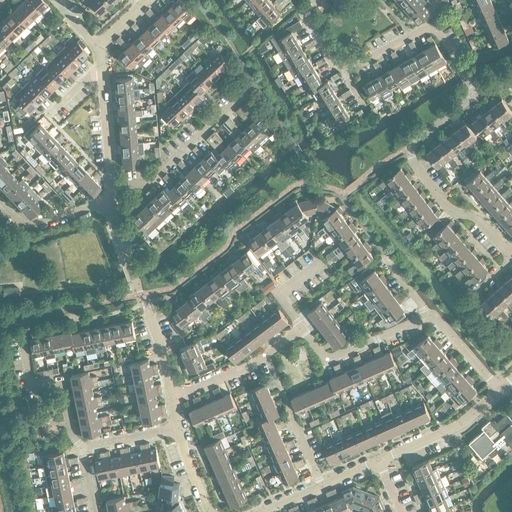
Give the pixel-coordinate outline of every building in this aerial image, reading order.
[(29,0),(23,0),(19,4),(32,18),(36,22),(43,15),(39,11),(40,11),(29,0)] [(44,0),(29,0),(40,11),(48,4),(44,0)] [(110,6),(104,0),(82,0),(93,12),(96,10),(100,14),(102,13),(103,14),(106,11),(106,10),(110,6)] [(161,9),(164,12),(176,25),(184,18),(166,0),(163,0),(167,4),(161,9)] [(166,0),(184,18),(187,22),(195,14),(181,0),(177,0),(175,2),(174,1),(170,1),(169,0),(166,0)] [(247,0),(247,1),(254,8),(263,0),(247,0)] [(263,0),(254,8),(261,16),(274,4),(269,0),(263,0)] [(410,0),(403,6),(411,14),(426,1),(424,0),(410,0)] [(426,1),(411,14),(418,23),(430,12),(426,8),(431,3),(428,0),(426,0),(426,1)] [(489,0),(476,6),(480,16),(495,9),(491,0),(489,0)] [(19,4),(12,11),(25,25),(32,18),(19,4)] [(274,4),(261,16),(257,19),(264,27),(281,12),(274,4)] [(480,16),(485,26),(500,19),(495,9),(480,16)] [(12,11),(5,18),(18,32),(25,25),(12,11)] [(164,12),(157,19),(169,32),(176,25),(164,12)] [(5,18),(0,22),(0,28),(10,39),(18,32),(5,18)] [(157,19),(150,27),(162,39),(169,32),(157,19)] [(485,26),(489,36),(504,29),(500,19),(485,26)] [(271,38),(279,51),(297,40),(293,32),(303,26),(299,20),(274,36),(271,38)] [(150,27),(142,34),(154,46),(162,39),(150,27)] [(0,28),(0,43),(3,46),(10,39),(0,28)] [(189,37),(192,41),(195,38),(200,34),(195,29),(188,36),(189,37)] [(504,29),(489,36),(494,46),(509,39),(504,29)] [(142,34),(135,41),(147,53),(154,46),(142,34)] [(36,37),(29,44),(32,47),(40,40),(36,37)] [(189,37),(182,44),(185,48),(192,41),(189,37)] [(79,38),(68,49),(81,61),(88,54),(83,48),(86,45),(79,38)] [(278,51),(284,60),(303,48),(297,40),(279,51),(278,51)] [(127,48),(139,60),(143,64),(150,57),(147,53),(135,41),(127,48)] [(195,41),(188,48),(191,52),(198,45),(195,41)] [(426,49),(438,68),(447,63),(436,43),(426,49)] [(29,44),(22,51),(25,54),(32,47),(29,44)] [(65,45),(58,53),(73,68),(81,61),(68,49),(65,45)] [(409,59),(420,78),(429,73),(417,54),(415,50),(417,49),(415,45),(411,47),(413,51),(411,52),(414,56),(409,59)] [(38,46),(30,53),(33,57),(41,49),(38,46)] [(139,60),(127,48),(120,55),(132,68),(139,60)] [(188,48),(180,55),(184,59),(191,52),(188,48)] [(289,69),(293,66),(308,57),(303,48),(284,60),(289,69)] [(417,54),(429,73),(438,68),(426,49),(417,54)] [(220,52),(212,59),(224,72),(232,65),(220,52)] [(54,63),(66,76),(73,68),(58,53),(51,60),(54,63)] [(180,55),(173,63),(176,66),(184,59),(180,55)] [(293,66),(298,75),(313,66),(308,57),(293,66)] [(212,59),(205,66),(217,79),(224,72),(212,59)] [(400,64),(411,83),(420,78),(409,59),(402,63),(399,59),(398,60),(400,64)] [(54,63),(46,70),(59,83),(66,76),(54,63)] [(173,63),(165,70),(169,73),(176,66),(173,63)] [(400,64),(391,69),(402,88),(411,83),(400,64)] [(205,66),(197,73),(209,86),(217,79),(205,66)] [(298,75),(304,84),(319,75),(313,66),(298,75)] [(36,74),(39,77),(51,90),(59,83),(46,70),(43,67),(36,74)] [(391,69),(382,74),(391,89),(399,84),(402,89),(402,88),(391,69)] [(165,70),(158,77),(162,80),(169,73),(165,70)] [(186,77),(189,81),(190,80),(205,97),(206,96),(202,93),(209,86),(197,73),(194,70),(186,77)] [(382,74),(373,79),(382,94),(391,89),(382,74)] [(304,84),(309,92),(328,81),(328,80),(324,83),(319,75),(304,84)] [(39,77),(32,84),(44,97),(51,90),(39,77)] [(116,79),(117,90),(133,89),(132,77),(116,79)] [(382,94),(373,79),(364,84),(373,100),(382,94)] [(190,80),(189,81),(182,87),(198,104),(205,97),(190,80)] [(29,81),(21,88),(37,104),(44,97),(32,84),(29,81)] [(314,90),(319,98),(334,89),(328,81),(309,92),(309,93),(314,90)] [(182,87),(175,95),(190,111),(198,104),(182,87)] [(37,104),(21,88),(14,96),(29,112),(37,104)] [(117,90),(118,101),(134,99),(134,94),(140,93),(140,88),(133,89),(117,90)] [(319,98),(324,107),(339,98),(334,89),(319,98)] [(168,102),(171,105),(183,118),(190,111),(175,95),(168,102)] [(324,107),(329,116),(344,107),(339,98),(324,107)] [(118,101),(119,112),(135,110),(134,99),(118,101)] [(489,104),(492,107),(492,106),(503,120),(508,116),(511,121),(511,111),(502,99),(496,103),(494,100),(489,104)] [(244,103),(240,107),(267,135),(267,136),(268,137),(276,129),(261,113),(258,117),(244,103)] [(183,118),(171,105),(163,113),(164,113),(161,116),(167,122),(170,120),(175,125),(183,118)] [(480,111),(482,114),(493,128),(500,136),(496,132),(502,128),(505,132),(509,129),(503,120),(492,106),(492,107),(486,111),(484,108),(480,111)] [(249,125),(246,128),(260,142),(267,136),(267,135),(240,107),(236,110),(249,125)] [(344,107),(329,116),(325,118),(331,128),(350,116),(344,107)] [(302,108),(297,111),(303,120),(308,117),(302,108)] [(119,112),(120,122),(136,121),(136,116),(143,115),(142,109),(135,110),(119,112)] [(472,121),(480,131),(483,135),(489,131),(495,139),(500,136),(493,128),(482,114),(477,118),(475,115),(470,118),(473,121),(472,121)] [(229,117),(225,121),(251,147),(254,151),(261,144),(260,142),(246,128),(243,131),(229,117)] [(462,126),(456,130),(467,144),(473,152),(477,149),(471,141),(477,137),(475,134),(480,131),(472,121),(468,125),(466,122),(466,123),(463,120),(459,123),(462,126)] [(120,122),(121,133),(137,132),(136,121),(120,122)] [(235,139),(231,142),(243,154),(251,147),(225,121),(221,124),(235,139)] [(31,137),(36,143),(48,131),(40,123),(36,126),(34,124),(23,135),(28,140),(31,137)] [(452,133),(447,137),(446,137),(457,152),(463,160),(467,157),(461,148),(467,144),(456,130),(454,127),(450,130),(452,133)] [(41,153),(44,150),(55,139),(48,131),(36,143),(33,145),(41,153)] [(215,131),(210,135),(236,161),(243,154),(231,142),(228,145),(215,131)] [(121,133),(122,144),(138,142),(137,132),(121,133)] [(442,140),(437,144),(437,145),(448,159),(454,167),(458,164),(452,156),(457,152),(446,137),(447,137),(444,134),(440,137),(442,140)] [(212,150),(211,150),(228,168),(236,161),(210,135),(206,139),(220,153),(217,155),(212,150)] [(44,150),(51,158),(63,147),(55,139),(44,150)] [(437,145),(437,144),(435,141),(431,145),(433,148),(427,152),(438,166),(446,177),(450,174),(448,171),(442,163),(448,159),(437,145)] [(122,144),(123,155),(139,153),(138,142),(122,144)] [(48,161),(55,169),(70,155),(63,147),(51,158),(48,161)] [(204,157),(216,170),(219,173),(226,167),(228,169),(228,168),(211,150),(204,157)] [(139,153),(123,155),(124,166),(140,164),(140,159),(146,157),(145,153),(139,153)] [(64,176),(66,174),(78,163),(70,155),(55,169),(60,173),(61,173),(64,176)] [(204,157),(196,164),(209,177),(216,170),(204,157)] [(66,174),(73,182),(85,170),(78,163),(66,174)] [(196,164),(189,171),(201,184),(209,177),(196,164)] [(0,169),(0,184),(11,174),(4,166),(0,169)] [(390,183),(394,188),(408,177),(409,177),(412,175),(408,171),(405,173),(401,167),(386,178),(387,178),(379,185),(382,189),(390,183)] [(471,186),(475,191),(489,180),(497,173),(493,169),(485,176),(480,170),(467,182),(464,185),(468,188),(471,186)] [(73,182),(81,189),(93,178),(85,170),(73,182)] [(182,178),(194,191),(197,195),(205,188),(201,184),(189,171),(182,178)] [(0,184),(0,186),(7,193),(19,182),(11,174),(0,184)] [(397,192),(401,197),(401,198),(416,187),(419,185),(416,181),(413,183),(409,177),(408,177),(394,188),(386,194),(389,198),(397,192)] [(93,178),(81,189),(89,198),(100,186),(93,178)] [(182,178),(174,185),(186,198),(194,191),(182,178)] [(478,195),(483,200),(497,189),(504,182),(501,178),(493,185),(489,180),(475,191),(472,194),(476,197),(478,195)] [(7,193),(14,201),(26,190),(19,182),(7,193)] [(164,188),(163,189),(179,205),(183,209),(190,202),(186,198),(174,185),(167,192),(164,188)] [(14,201),(22,209),(37,194),(30,186),(26,190),(14,201)] [(404,202),(409,207),(423,196),(423,197),(426,194),(423,190),(420,192),(416,187),(401,198),(401,197),(393,204),(396,208),(404,202)] [(486,204),(491,209),(505,198),(511,191),(511,190),(509,187),(501,194),(497,189),(483,200),(480,203),(484,206),(486,204)] [(163,189),(156,196),(172,212),(179,205),(163,189)] [(37,194),(22,209),(29,217),(45,202),(37,194)] [(156,196),(149,203),(164,219),(172,212),(156,196)] [(412,211),(416,217),(430,206),(433,204),(430,200),(427,202),(423,197),(423,196),(409,207),(400,213),(404,217),(412,211)] [(307,215),(316,212),(318,197),(298,202),(296,200),(291,203),(294,206),(288,210),(302,228),(306,225),(303,221),(309,217),(307,215)] [(321,234),(322,235),(344,218),(340,212),(343,210),(339,206),(336,208),(318,197),(316,212),(324,217),(322,219),(327,225),(323,228),(325,231),(321,234)] [(494,213),(499,218),(511,206),(511,200),(509,203),(505,198),(491,209),(488,212),(491,216),(494,213)] [(149,203),(141,210),(157,226),(164,219),(149,203)] [(428,223),(432,228),(441,220),(438,216),(441,213),(437,209),(434,212),(430,206),(416,217),(408,223),(411,227),(419,221),(424,227),(428,223)] [(502,222),(507,227),(511,222),(511,206),(499,218),(496,221),(499,225),(502,222)] [(157,226),(141,210),(133,217),(145,230),(143,231),(147,235),(157,226)] [(305,232),(302,228),(288,210),(282,214),(280,211),(276,214),(292,236),(298,231),(305,240),(309,237),(305,232)] [(287,240),(292,236),(276,214),(272,217),(274,220),(269,225),(286,247),(290,244),(287,240)] [(333,233),(337,238),(354,225),(351,221),(348,223),(344,218),(322,235),(325,239),(333,233)] [(435,251),(442,244),(456,232),(451,227),(454,224),(451,221),(448,223),(445,225),(441,220),(432,228),(436,233),(434,235),(439,240),(431,247),(435,251)] [(282,250),(286,247),(269,225),(263,229),(261,226),(257,229),(270,246),(276,242),(282,250)] [(329,254),(332,257),(359,237),(354,231),(357,229),(354,225),(337,238),(341,244),(333,250),(333,249),(330,251),(331,252),(329,254)] [(272,249),(270,246),(257,229),(253,232),(255,235),(249,240),(265,260),(263,261),(270,271),(274,268),(272,265),(274,263),(270,259),(271,258),(267,254),(272,249)] [(443,260),(450,253),(464,241),(459,236),(462,234),(458,230),(456,232),(442,244),(447,249),(439,256),(443,260)] [(347,252),(352,257),(369,244),(366,240),(363,243),(359,237),(332,257),(335,261),(337,260),(337,261),(340,259),(339,258),(347,252)] [(141,243),(147,249),(151,245),(145,239),(141,243)] [(451,269),(458,262),(472,250),(467,245),(470,243),(466,239),(464,241),(450,253),(455,258),(447,265),(451,269)] [(369,244),(352,257),(356,263),(348,269),(351,273),(373,256),(369,250),(372,248),(369,244)] [(459,278),(466,271),(480,259),(479,259),(475,254),(478,252),(474,248),(472,250),(458,262),(463,267),(455,274),(459,278)] [(239,253),(235,256),(248,273),(254,268),(260,276),(265,273),(248,251),(242,256),(239,253)] [(234,261),(228,266),(245,288),(249,285),(243,277),(248,273),(235,256),(231,258),(234,261)] [(466,271),(471,276),(463,283),(467,287),(474,280),(475,281),(488,269),(483,263),(486,261),(482,257),(479,259),(480,259),(466,271)] [(220,267),(216,270),(232,291),(238,286),(241,291),(245,288),(228,266),(222,270),(220,267)] [(364,285),(368,290),(385,277),(382,273),(379,276),(375,269),(365,277),(361,272),(349,282),(356,291),(364,285)] [(215,276),(209,280),(228,305),(232,302),(230,300),(226,295),(232,291),(216,270),(212,273),(215,276)] [(364,302),(367,306),(389,289),(385,283),(388,281),(385,277),(368,290),(364,293),(369,299),(364,302)] [(496,284),(499,287),(511,300),(511,299),(511,283),(508,279),(503,284),(500,281),(496,284)] [(201,282),(197,285),(210,302),(216,297),(222,306),(224,308),(228,305),(209,280),(203,285),(201,282)] [(196,291),(190,295),(208,319),(209,319),(207,317),(211,314),(205,306),(210,302),(197,285),(193,287),(196,291)] [(17,287),(0,288),(1,297),(18,295),(17,287)] [(487,292),(490,295),(502,308),(507,304),(511,309),(511,301),(511,300),(499,287),(494,292),(491,289),(487,292)] [(375,306),(379,312),(400,296),(397,292),(394,295),(389,289),(367,306),(370,310),(375,306)] [(183,298),(180,301),(193,318),(198,314),(204,322),(208,319),(190,295),(189,295),(191,297),(186,301),(183,298)] [(490,295),(485,299),(482,297),(478,300),(481,303),(492,317),(498,312),(505,319),(509,316),(502,308),(490,295)] [(400,296),(379,312),(383,318),(379,321),(382,325),(393,318),(396,322),(406,315),(402,310),(404,309),(400,302),(403,300),(400,296)] [(193,318),(180,301),(176,304),(178,307),(172,312),(177,318),(171,322),(182,336),(188,332),(186,330),(190,327),(187,323),(193,318)] [(308,312),(315,320),(328,310),(322,301),(308,312)] [(278,308),(269,315),(279,329),(288,321),(278,308)] [(315,320),(322,329),(335,319),(328,310),(315,320)] [(269,315),(260,321),(271,335),(279,329),(269,315)] [(322,329),(328,338),(342,328),(335,319),(322,329)] [(132,320),(122,322),(125,340),(136,338),(132,320)] [(260,321),(252,328),(262,341),(271,335),(260,321)] [(122,322),(112,324),(115,342),(125,340),(122,322)] [(112,324),(102,326),(105,344),(115,342),(112,324)] [(102,326),(92,328),(95,346),(105,344),(102,326)] [(82,330),(85,348),(86,354),(96,352),(95,346),(92,328),(82,330)] [(252,328),(243,334),(253,348),(262,341),(252,328)] [(342,328),(328,338),(335,347),(349,336),(342,328)] [(71,330),(61,332),(65,349),(74,347),(75,350),(71,330)] [(72,330),(71,330),(75,350),(85,348),(82,330),(72,332),(72,330)] [(61,332),(51,334),(55,351),(65,349),(61,332)] [(51,334),(41,336),(45,353),(55,351),(51,334)] [(243,334),(235,341),(245,354),(253,348),(243,334)] [(416,353),(420,358),(439,341),(436,338),(433,340),(428,334),(407,353),(411,357),(416,353)] [(45,353),(41,336),(31,338),(34,356),(45,353)] [(207,350),(204,344),(208,342),(206,337),(180,348),(183,355),(180,357),(182,361),(201,353),(207,350)] [(245,354),(235,341),(225,348),(236,361),(245,354)] [(420,368),(424,371),(444,353),(440,347),(443,345),(439,341),(420,358),(425,363),(420,368)] [(390,351),(380,356),(387,371),(397,367),(390,351)] [(201,353),(182,361),(183,366),(187,364),(190,371),(197,368),(200,374),(216,367),(213,361),(211,362),(209,357),(204,359),(201,353)] [(431,371),(436,376),(455,359),(452,356),(449,358),(444,353),(424,371),(427,375),(431,371)] [(380,356),(370,360),(377,376),(387,371),(380,356)] [(131,362),(133,373),(158,368),(157,363),(150,365),(149,359),(131,362)] [(436,386),(439,389),(460,371),(456,366),(458,363),(455,359),(436,376),(440,382),(436,386)] [(370,360),(360,364),(367,380),(377,376),(370,360)] [(360,364),(350,369),(357,384),(367,380),(360,364)] [(133,373),(136,383),(153,379),(152,374),(159,373),(158,368),(133,373)] [(350,369),(341,373),(347,389),(357,384),(350,369)] [(71,375),(74,385),(98,380),(97,375),(90,377),(89,371),(71,375)] [(445,391),(450,396),(471,377),(468,374),(465,376),(460,371),(439,389),(443,393),(445,391)] [(330,378),(331,380),(332,380),(337,393),(338,393),(347,389),(341,373),(330,378)] [(471,377),(450,396),(454,401),(452,404),(456,408),(477,389),(471,384),(474,381),(471,377)] [(136,383),(138,393),(162,388),(161,383),(154,385),(153,379),(136,383)] [(74,385),(76,395),(93,392),(92,386),(99,385),(98,380),(74,385)] [(331,380),(322,384),(329,400),(339,395),(338,393),(337,393),(332,380),(331,380)] [(251,389),(255,400),(271,393),(266,383),(251,389)] [(322,384),(312,389),(319,404),(329,400),(322,384)] [(138,393),(140,403),(157,399),(156,394),(163,393),(162,388),(138,393)] [(312,389),(302,393),(309,408),(319,404),(312,389)] [(76,395),(78,405),(102,400),(101,395),(94,397),(93,392),(76,395)] [(230,393),(220,397),(227,413),(237,408),(230,393)] [(255,400),(259,410),(275,403),(271,393),(255,400)] [(309,408),(302,393),(291,397),(298,413),(309,408)] [(220,397),(210,401),(217,417),(227,413),(220,397)] [(140,403),(142,413),(166,408),(165,403),(158,405),(157,399),(140,403)] [(78,405),(80,415),(97,412),(96,406),(103,405),(102,400),(78,405)] [(210,401),(200,406),(207,421),(217,417),(210,401)] [(424,402),(413,406),(420,422),(431,417),(424,402)] [(259,410),(264,419),(264,420),(272,416),(273,416),(280,413),(275,403),(259,410)] [(207,421),(200,406),(190,410),(197,426),(207,421)] [(413,406),(403,411),(410,426),(420,422),(413,406)] [(166,408),(142,413),(144,423),(161,420),(160,414),(167,413),(166,408)] [(403,411),(394,415),(400,431),(410,426),(403,411)] [(80,415),(82,425),(106,420),(105,416),(98,417),(97,412),(80,415)] [(490,420),(482,427),(484,430),(470,442),(482,457),(497,444),(499,447),(507,440),(511,446),(511,423),(511,422),(511,419),(507,413),(494,424),(490,420)] [(394,415),(384,420),(391,435),(400,431),(394,415)] [(257,422),(261,432),(277,426),(273,416),(272,416),(264,420),(264,419),(257,422)] [(106,420),(82,425),(84,436),(101,432),(100,426),(107,425),(106,420)] [(384,420),(374,424),(381,439),(391,435),(384,420)] [(374,424),(364,428),(371,444),(381,439),(374,424)] [(261,432),(266,442),(281,436),(277,426),(261,432)] [(364,428),(354,433),(361,448),(371,444),(364,428)] [(354,433),(344,437),(351,452),(361,448),(354,433)] [(266,442),(270,452),(286,446),(281,436),(266,442)] [(344,437),(334,441),(341,457),(351,452),(344,437)] [(205,445),(210,455),(225,449),(220,438),(205,445)] [(341,457),(334,441),(324,446),(331,461),(341,457)] [(149,442),(145,443),(150,467),(160,465),(157,448),(151,449),(149,442)] [(141,451),(136,452),(140,469),(150,467),(145,443),(140,444),(141,451)] [(129,446),(125,447),(130,472),(140,469),(136,452),(131,453),(129,446)] [(270,452),(274,462),(290,455),(286,446),(270,452)] [(121,455),(116,456),(120,474),(130,472),(125,447),(120,448),(121,455)] [(210,455),(214,465),(229,458),(225,449),(210,455)] [(109,450),(105,451),(110,476),(120,474),(116,456),(111,457),(109,450)] [(69,461),(69,458),(68,457),(67,456),(65,457),(64,451),(47,454),(49,465),(69,461)] [(110,476),(105,451),(100,452),(101,459),(95,461),(99,478),(110,476)] [(274,462),(279,472),(294,465),(290,455),(274,462)] [(68,471),(67,466),(69,466),(70,464),(70,463),(74,462),(73,458),(69,458),(69,461),(49,465),(44,466),(38,468),(40,476),(46,475),(46,476),(68,471)] [(214,465),(218,475),(234,468),(229,458),(214,465)] [(417,476),(433,469),(428,459),(412,466),(417,476)] [(294,465),(279,472),(283,482),(299,476),(294,465)] [(218,475),(223,485),(238,478),(234,468),(218,475)] [(421,486),(437,478),(433,469),(417,476),(421,486)] [(48,486),(53,485),(70,481),(68,471),(46,476),(48,486)] [(184,511),(180,500),(179,494),(180,483),(174,483),(174,477),(162,475),(161,481),(160,492),(162,493),(164,506),(162,507),(163,511),(184,511)] [(223,485),(227,495),(242,488),(238,478),(223,485)] [(425,495),(441,488),(437,478),(421,486),(425,495)] [(53,485),(55,495),(72,491),(70,481),(53,485)] [(354,506),(360,508),(366,491),(353,486),(342,491),(344,495),(350,508),(354,506)] [(242,488),(227,495),(232,505),(247,498),(242,488)] [(429,504),(445,497),(441,488),(425,495),(429,504)] [(50,496),(52,506),(74,501),(72,491),(55,495),(50,496)] [(365,510),(366,511),(373,511),(380,509),(384,508),(379,497),(366,491),(360,508),(365,510)] [(349,511),(351,511),(350,508),(344,495),(335,499),(339,511),(349,511)] [(107,500),(109,510),(133,505),(132,501),(126,502),(124,496),(107,500)] [(432,511),(436,511),(449,506),(445,497),(429,504),(432,511)] [(328,511),(339,511),(335,499),(325,504),(328,511)] [(53,511),(72,511),(76,511),(74,501),(52,506),(53,511)]
